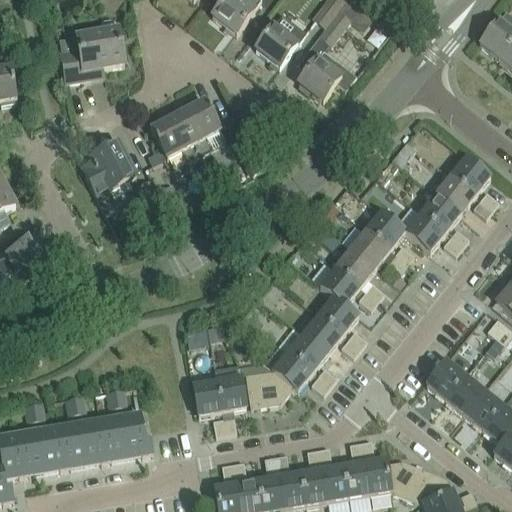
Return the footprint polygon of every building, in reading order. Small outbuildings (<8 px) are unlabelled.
[(228,0),(212,22),(237,41),(255,17),(254,16),(261,7),(252,0),(228,0)] [(330,0),(313,24),(325,33),(338,17),(347,5),(340,0),(330,0)] [(351,27),(338,17),(325,33),(318,43),(331,53),(351,27)] [(274,32),(255,56),(279,74),(304,42),(295,35),(297,32),(282,21),(274,32)] [(118,36),(117,36),(116,30),(114,28),(110,25),(104,26),(102,28),(100,31),(101,38),(59,46),(66,88),(90,84),(89,77),(124,71),(118,36)] [(511,48),(511,35),(499,25),(479,51),(481,53),(498,66),(511,48)] [(511,48),(498,66),(511,77),(511,48)] [(298,88),(301,90),(299,94),(307,100),(310,97),(323,107),(336,90),(345,97),(356,82),(323,57),(317,65),(317,64),(298,88)] [(17,109),(11,72),(0,74),(0,108),(1,111),(17,109)] [(177,121),(193,151),(200,163),(212,156),(206,145),(220,137),(211,120),(212,119),(210,116),(209,117),(203,105),(202,105),(203,107),(177,121)] [(177,121),(152,134),(151,133),(150,133),(156,145),(155,145),(157,149),(158,148),(167,165),(181,158),(188,169),(200,163),(193,151),(177,121)] [(266,174),(253,149),(239,156),(252,181),(266,174)] [(95,176),(84,182),(97,205),(109,198),(135,184),(118,150),(91,164),(95,171),(93,172),(95,176)] [(405,150),(391,167),(400,173),(402,175),(416,158),(405,150)] [(465,164),(450,182),(475,203),(490,184),(465,164)] [(460,222),(475,203),(450,182),(435,201),(460,222)] [(0,233),(7,230),(6,227),(4,228),(0,220),(15,212),(0,183),(0,233)] [(168,219),(158,200),(151,187),(137,194),(154,227),(168,219)] [(172,193),(158,200),(168,219),(171,225),(185,217),(172,193)] [(487,198),(480,207),(492,217),(499,208),(487,198)] [(445,240),(460,222),(435,201),(420,220),(445,240)] [(492,217),(480,207),(473,215),(485,225),(492,217)] [(365,237),(390,257),(405,239),(406,238),(380,218),(365,237)] [(430,259),(445,240),(420,220),(406,238),(405,239),(430,259)] [(456,236),(450,244),(462,254),(469,246),(456,236)] [(376,275),(390,257),(365,237),(350,255),(376,275)] [(462,254),(450,244),(443,252),(456,262),(462,254)] [(0,265),(0,277),(3,284),(0,285),(0,286),(8,301),(24,293),(21,288),(51,272),(37,245),(0,265)] [(414,262),(402,252),(395,261),(407,271),(414,262)] [(360,295),(376,275),(350,255),(335,275),(360,295)] [(407,271),(395,261),(388,269),(401,279),(407,271)] [(346,313),(360,295),(335,275),(320,293),(333,304),(346,313)] [(372,290),(365,298),(378,309),(385,300),(372,290)] [(511,292),(510,291),(496,308),(511,321),(511,292)] [(378,309),(365,298),(358,307),(371,317),(378,309)] [(358,323),(346,313),(333,304),(318,322),(343,342),(358,323)] [(328,361),(343,342),(318,322),(303,341),(328,361)] [(495,345),(505,332),(497,325),(487,338),(495,345)] [(511,340),(511,337),(505,332),(495,345),(504,351),(511,340)] [(354,338),(348,346),(360,356),(367,348),(354,338)] [(313,380),(328,361),(303,341),(288,359),(313,380)] [(360,356),(348,346),(341,354),(354,364),(360,356)] [(298,398),(313,380),(288,359),(273,378),(293,394),(298,398)] [(445,407),(465,382),(446,367),(426,392),(445,407)] [(214,379),(215,388),(221,419),(246,415),(239,375),(214,379)] [(324,375),(318,383),(330,393),(337,385),(324,375)] [(280,411),(293,394),(273,378),(246,382),(250,415),(280,411)] [(464,422),(484,397),(465,382),(445,407),(464,422)] [(330,393),(318,383),(311,391),(323,401),(330,393)] [(221,419),(215,388),(193,392),(198,423),(221,419)] [(124,395),(115,397),(118,413),(127,411),(124,395)] [(118,413),(115,397),(107,398),(110,414),(118,413)] [(483,438),(503,412),(484,397),(464,422),(483,438)] [(83,402),(74,404),(77,419),(86,418),(83,402)] [(77,419),(74,404),(66,405),(68,421),(77,419)] [(42,409),(33,410),(36,426),(45,425),(42,409)] [(36,426),(33,410),(25,412),(27,428),(36,426)] [(502,453),(511,439),(511,419),(503,412),(483,438),(501,452),(502,453)] [(146,450),(142,431),(141,422),(119,425),(125,466),(153,461),(151,449),(146,450)] [(234,423),(223,425),(226,441),(236,439),(234,423)] [(125,466),(119,425),(99,429),(105,469),(125,466)] [(226,441),(223,425),(213,427),(215,443),(226,441)] [(105,469),(99,429),(77,432),(84,473),(105,469)] [(84,473),(77,432),(57,436),(64,476),(84,473)] [(64,476),(57,436),(36,439),(43,479),(64,476)] [(43,479),(36,439),(16,443),(22,483),(43,479)] [(511,476),(511,439),(502,453),(501,452),(493,461),(511,476)] [(22,483),(16,443),(0,445),(0,466),(0,469),(3,485),(4,485),(18,483),(18,484),(22,483)] [(391,499),(386,471),(385,466),(375,467),(371,448),(359,450),(368,503),(391,499)] [(368,503),(359,450),(349,451),(353,471),(341,473),(347,506),(368,503)] [(347,506),(341,473),(332,474),(329,455),(316,457),(326,510),(347,506)] [(311,511),(326,510),(316,457),(307,458),(310,478),(299,480),(303,511),(311,511)] [(303,511),(299,480),(289,481),(286,462),(274,464),(281,511),(303,511)] [(281,511),(274,464),(264,465),(267,485),(256,487),(259,511),(281,511)] [(402,468),(386,471),(391,499),(423,511),(454,498),(448,487),(402,468)] [(6,498),(4,485),(3,485),(0,469),(0,510),(14,508),(12,497),(6,498)] [(259,511),(256,487),(247,488),(244,469),(231,471),(237,511),(259,511)] [(237,511),(231,471),(222,472),(225,492),(214,494),(217,511),(237,511)] [(422,511),(476,511),(477,511),(471,498),(460,502),(464,511),(460,511),(459,511),(454,498),(423,511),(422,511)]
